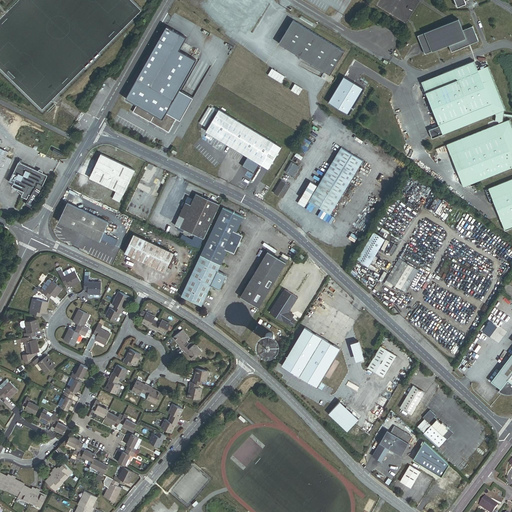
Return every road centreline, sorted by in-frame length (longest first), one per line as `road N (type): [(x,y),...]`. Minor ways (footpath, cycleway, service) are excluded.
road 1 (unclassified): [(511,435),(274,216),(114,138)]
road 2 (tertiary): [(248,360),(408,511)]
road 3 (residential): [(124,511),(248,360)]
road 4 (unclassified): [(166,0),(99,118)]
road 5 (tertiary): [(144,289),(248,360)]
road 6 (tertiary): [(32,233),(144,289)]
